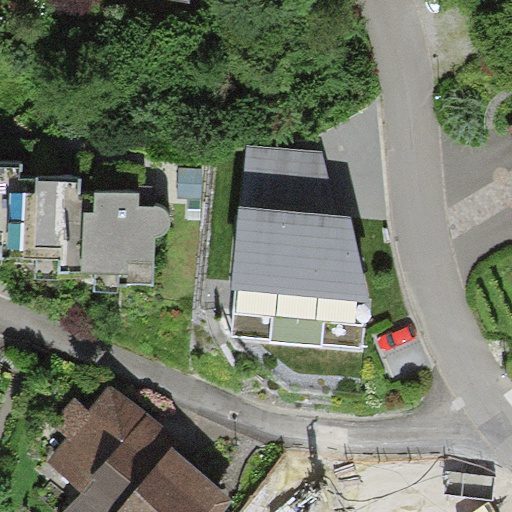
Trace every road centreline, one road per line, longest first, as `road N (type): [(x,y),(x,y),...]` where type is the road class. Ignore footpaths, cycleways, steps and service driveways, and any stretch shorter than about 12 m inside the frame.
road 1 (residential): [(0,308),(287,421),(433,432),(488,405)]
road 2 (residential): [(488,405),(440,301),(420,227),(406,77),(384,0)]
